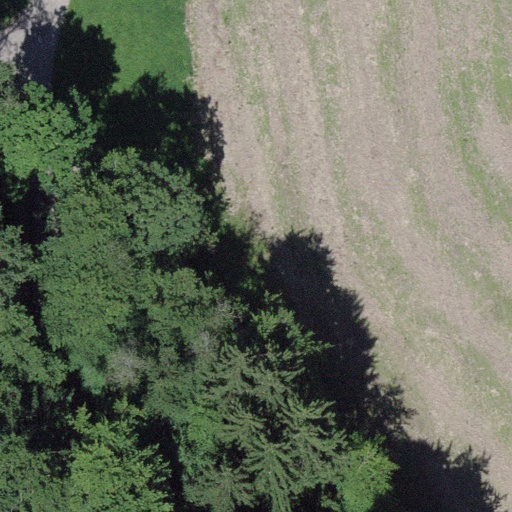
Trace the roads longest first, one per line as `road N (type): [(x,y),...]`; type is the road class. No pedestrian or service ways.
road 1 (track): [(0,45),(19,52),(159,177),(365,511)]
road 2 (track): [(76,511),(19,52)]
